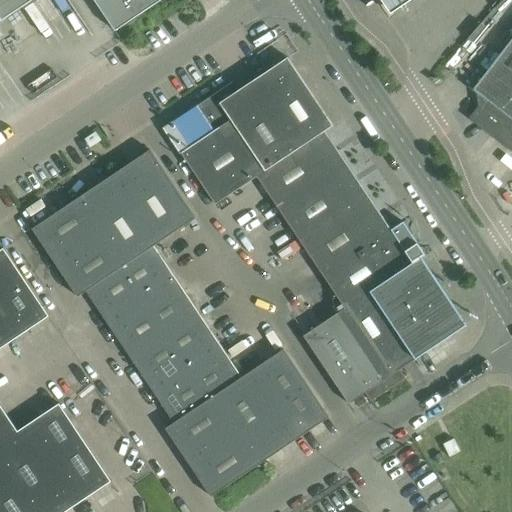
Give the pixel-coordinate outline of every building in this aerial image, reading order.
[(0,0),(0,37),(3,36),(0,31),(0,20),(1,20),(2,22),(34,0),(93,0),(115,32),(163,0),(0,0)] [(381,0),(390,13),(409,0),(381,0)] [(481,97),(482,105),(471,119),(511,151),(511,41),(485,77),(481,73),(470,88),(481,97)] [(257,178),(323,277),(345,309),(303,337),(349,405),(365,394),(371,403),(406,379),(400,371),(404,369),(408,375),(419,367),(414,361),(467,326),(422,260),(426,257),(403,223),(391,231),(325,132),(333,127),(288,59),(238,92),(232,84),(198,106),(163,129),(180,155),(181,155),(215,206),(257,178)] [(90,147),(100,141),(95,134),(86,140),(90,147)] [(211,498),(212,497),(329,419),(283,351),(242,378),(154,247),(195,219),(150,151),(32,230),(77,298),(86,293),(174,424),(165,430),(211,498)] [(0,511),(67,511),(111,483),(59,405),(17,432),(0,406),(0,350),(49,317),(3,249),(0,251),(0,511)]
